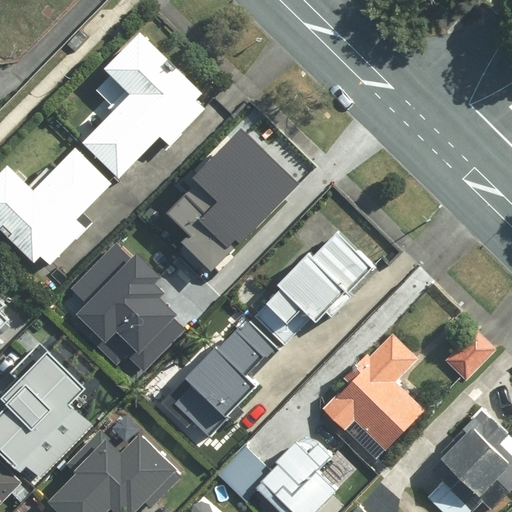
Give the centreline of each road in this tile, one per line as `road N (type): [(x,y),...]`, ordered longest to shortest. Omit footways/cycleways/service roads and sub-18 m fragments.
road 1 (tertiary): [(296,0),(408,111)]
road 2 (residential): [(408,111),(511,7)]
